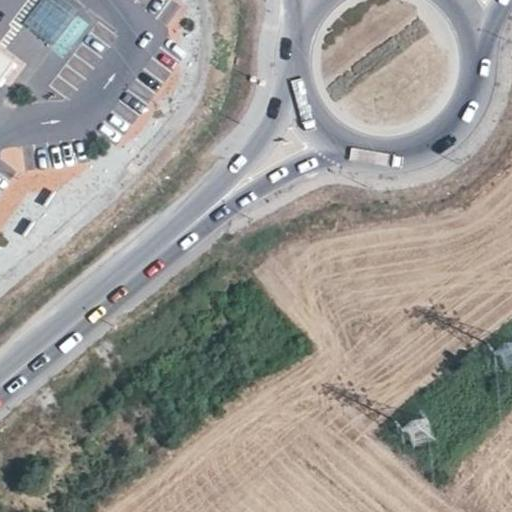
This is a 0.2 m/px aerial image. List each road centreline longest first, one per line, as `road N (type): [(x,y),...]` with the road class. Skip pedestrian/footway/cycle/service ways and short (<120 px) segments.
road 1 (primary): [(0,384),(229,193)]
road 2 (primary): [(345,148),(383,154),(439,130),(459,105),(469,45)]
road 3 (primary): [(281,59),(268,126),(229,193)]
road 4 (primary): [(229,193),(345,148)]
